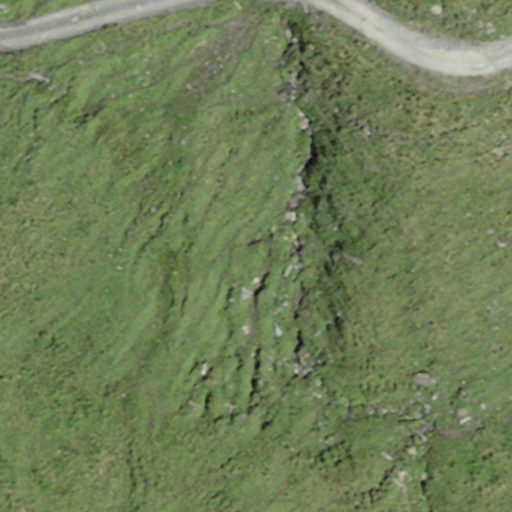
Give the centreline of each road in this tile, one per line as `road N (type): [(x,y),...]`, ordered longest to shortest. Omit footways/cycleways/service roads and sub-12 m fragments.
road 1 (unclassified): [(333,0),(429,54),(486,57),(511,49)]
road 2 (unclassified): [(0,33),(140,0)]
